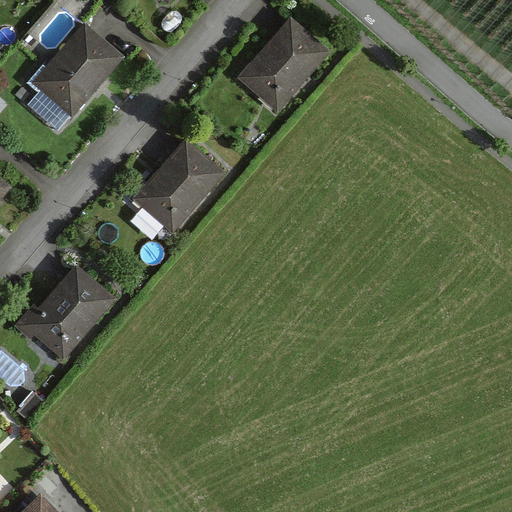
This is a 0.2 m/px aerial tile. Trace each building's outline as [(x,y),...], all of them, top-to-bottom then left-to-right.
[(286,21),(234,79),(274,114),(325,55),(286,21)] [(122,60),(81,26),(29,87),(69,121),(122,60)] [(222,176),(183,141),(130,201),(170,235),(222,176)] [(0,185),(0,202),(8,193),(0,185)] [(36,331),(65,356),(112,301),(74,269),(38,311),(31,305),(16,323),(32,336),(36,331)] [(57,511),(46,499),(32,511),(57,511)]
